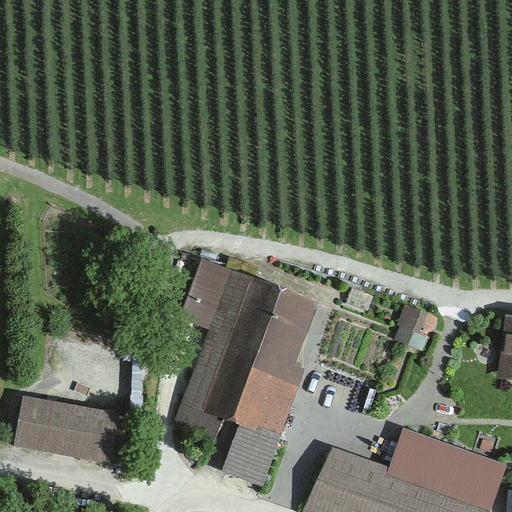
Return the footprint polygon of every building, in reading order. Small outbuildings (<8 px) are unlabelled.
[(305,305),(227,279),(176,429),(225,446),(216,472),(260,487),(299,374),(284,369),(305,305)] [(435,319),(406,309),(396,340),(424,350),(435,319)] [(511,324),(503,324),(497,380),(511,381),(511,324)] [(114,417),(19,402),(13,445),(107,460),(114,417)] [(387,475),(331,456),(311,511),(486,511),(501,472),(400,437),(387,475)]
